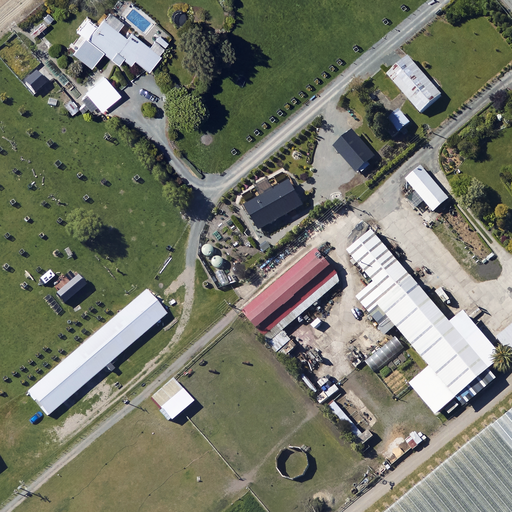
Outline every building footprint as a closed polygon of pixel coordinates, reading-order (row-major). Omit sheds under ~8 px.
[(120,21),(106,9),(85,35),(83,33),(69,49),(88,64),(100,50),(116,62),(120,56),(128,62),(132,57),(146,68),(158,53),(126,29),(122,34),(115,28),(120,21)] [(430,84),(406,56),(385,73),(419,113),(440,95),(435,89),(438,86),(434,81),(430,84)] [(52,78),(42,66),(23,82),(32,93),(52,78)] [(118,91),(102,73),(83,89),(99,108),(118,91)] [(75,95),(64,102),(72,114),(82,107),(75,95)] [(395,108),(380,121),(394,138),(409,125),(395,108)] [(375,159),(350,131),(332,146),(357,174),(375,159)] [(447,198),(419,166),(404,178),(432,211),(447,198)] [(302,206),(287,181),(245,206),(260,231),(302,206)] [(459,300),(441,315),(369,230),(345,250),(372,282),(353,297),(384,334),(394,326),(428,366),(408,382),(434,413),(436,411),(442,418),(455,407),(449,400),(504,353),(459,300)] [(450,239),(442,248),(464,269),(472,260),(450,239)] [(340,280),(314,249),(241,312),(281,359),(295,347),(281,330),(340,280)] [(164,314),(143,290),(25,391),(46,415),(164,314)] [(511,322),(494,337),(511,358),(511,322)] [(356,377),(369,366),(373,371),(403,346),(395,335),(352,371),(356,377)] [(180,390),(169,378),(149,397),(159,409),(180,390)] [(332,400),(323,408),(358,449),(373,436),(366,427),(360,432),(332,400)]
